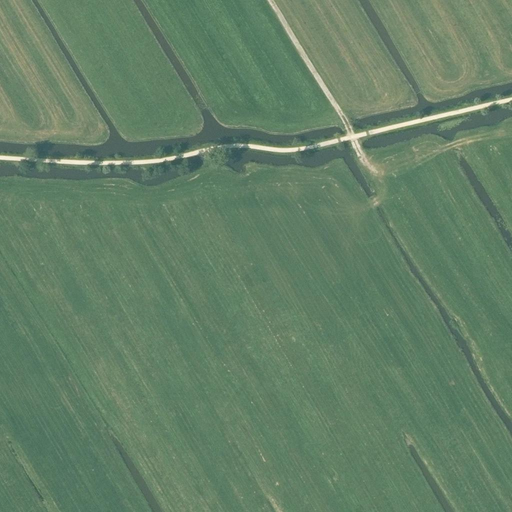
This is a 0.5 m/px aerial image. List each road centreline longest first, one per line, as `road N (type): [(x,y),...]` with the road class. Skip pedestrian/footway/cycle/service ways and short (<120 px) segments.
road 1 (track): [(0,158),(120,163),(224,146),(298,150),(511,99)]
road 2 (track): [(350,137),(375,167),(395,166),(511,127)]
road 3 (track): [(350,137),(267,0)]
